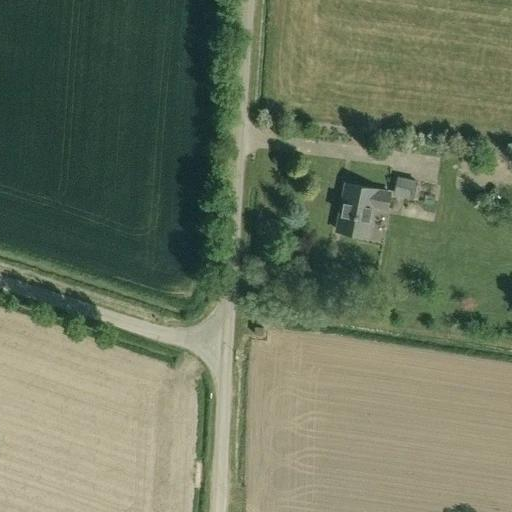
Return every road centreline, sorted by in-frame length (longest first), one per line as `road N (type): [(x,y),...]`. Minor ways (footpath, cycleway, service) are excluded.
road 1 (unclassified): [(222,353),(246,0)]
road 2 (unclassified): [(222,353),(0,280)]
road 3 (unclassified): [(215,511),(222,353)]
